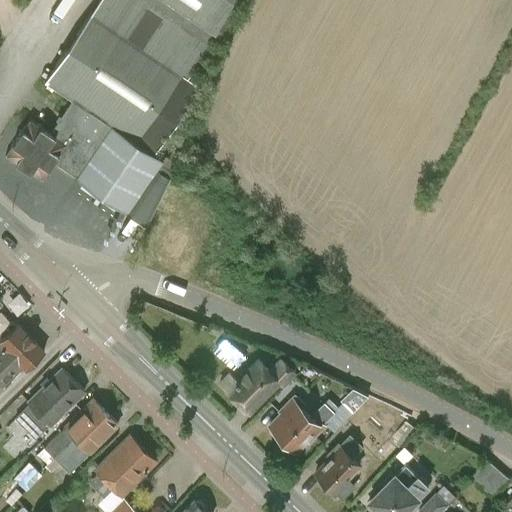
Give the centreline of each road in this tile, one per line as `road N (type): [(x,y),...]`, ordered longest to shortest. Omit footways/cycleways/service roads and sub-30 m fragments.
road 1 (tertiary): [(511,448),(280,330),(134,276),(65,284)]
road 2 (secondary): [(295,511),(65,284)]
